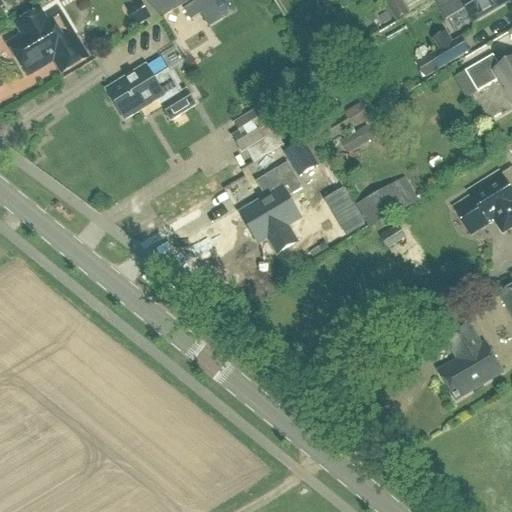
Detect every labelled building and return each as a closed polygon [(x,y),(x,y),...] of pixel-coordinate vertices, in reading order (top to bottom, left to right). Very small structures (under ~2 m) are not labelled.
[(210,0),(199,0),(183,10),(190,22),(200,16),(209,29),(223,20),(210,0)] [(396,22),(408,15),(399,0),(395,0),(386,5),(396,22)] [(509,3),(507,0),(434,0),(433,1),(446,22),(466,10),(474,23),(509,3)] [(137,26),(150,19),(140,3),(128,11),(137,26)] [(47,26),(40,15),(19,27),(26,39),(11,48),(28,77),(56,60),(64,74),(87,60),(62,17),(47,26)] [(461,40),(432,57),(417,66),(425,79),(469,54),(461,40)] [(511,62),(500,69),(493,57),(466,73),(478,94),(498,82),(511,106),(511,62)] [(155,81),(147,69),(108,93),(126,122),(159,102),(172,123),(196,109),(187,93),(183,95),(170,72),(155,81)] [(254,164),(284,146),(272,127),(261,109),(234,126),(239,134),(232,139),(242,155),(247,152),(254,164)] [(300,179),(318,168),(304,144),(286,154),(300,179)] [(268,201),(249,213),(265,240),(267,239),(277,256),(297,244),(287,227),(299,220),(287,199),(302,190),(288,166),(258,184),(268,201)] [(503,237),(511,230),(511,190),(501,173),(469,193),(472,198),(454,209),(472,237),(494,223),(503,237)] [(371,230),(408,208),(395,185),(358,207),(371,230)] [(365,228),(344,193),(327,203),(347,238),(365,228)] [(393,243),(399,252),(414,242),(409,233),(393,243)] [(511,314),(511,289),(501,296),(511,314)] [(483,349),(471,328),(449,341),(461,362),(441,373),(457,401),(504,373),(487,346),(483,349)]
